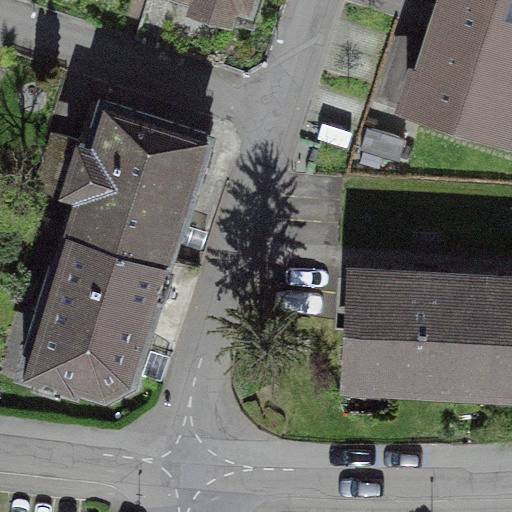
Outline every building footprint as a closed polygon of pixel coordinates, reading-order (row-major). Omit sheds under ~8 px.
[(192,0),(193,0),(243,16),(247,0),(192,0)] [(508,130),(511,118),(511,0),(425,0),(396,95),(508,130)] [(79,187),(67,224),(166,255),(176,222),(178,223),(206,132),(104,100),(90,143),(81,140),(67,183),(79,187)] [(81,140),(52,131),(35,186),(63,195),(67,183),(81,140)] [(128,374),(166,255),(67,224),(22,367),(73,383),(74,378),(104,388),(128,374)] [(346,375),(492,383),(498,277),(352,268),(346,375)] [(511,277),(498,277),(492,383),(511,383),(511,277)]
